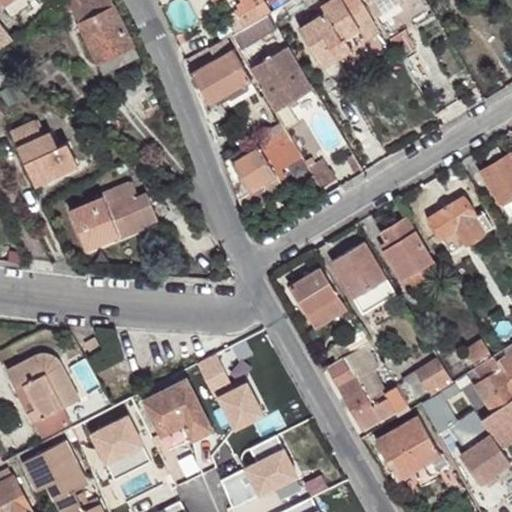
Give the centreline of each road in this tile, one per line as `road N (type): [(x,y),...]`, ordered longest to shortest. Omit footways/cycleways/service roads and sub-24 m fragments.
road 1 (residential): [(511,106),(250,269)]
road 2 (residential): [(138,0),(250,269)]
road 3 (residential): [(262,298),(153,306),(0,289)]
road 4 (residential): [(262,298),(385,511)]
road 5 (unknown): [(36,293),(30,236),(0,179)]
